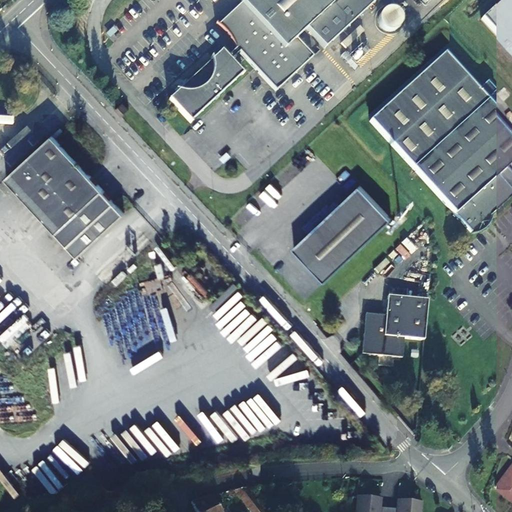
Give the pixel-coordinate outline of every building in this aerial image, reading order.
[(245,0),(242,3),(218,26),(227,30),(235,47),(227,54),(223,49),(191,80),(186,79),(186,84),(171,98),(190,121),(244,73),(231,59),(240,50),(275,90),(313,54),(296,37),(306,27),(324,46),(373,0),(423,0),(425,2),(426,0),(245,0)] [(383,0),(383,2),(382,6),(383,10),(385,14),(389,17),(393,17),(398,17),(401,14),(404,10),(405,6),(404,2),(402,0),(383,0)] [(511,0),(502,0),(481,20),(511,53),(511,0)] [(369,122),(471,234),(473,234),(475,234),(477,233),(479,232),(481,231),(482,230),(484,229),(481,225),(511,197),(511,184),(502,173),(511,163),(511,128),(444,54),(369,122)] [(120,108),(126,115),(133,108),(127,101),(120,108)] [(120,200),(56,134),(10,176),(74,241),(120,200)] [(293,248),(324,282),(391,221),(360,187),(293,248)] [(167,310),(162,311),(159,296),(138,300),(143,330),(154,328),(153,320),(168,317),(167,310)] [(362,356),(402,359),(404,336),(424,338),(427,302),(387,298),(385,318),(365,316),(362,356)] [(511,464),(495,488),(511,500),(511,464)] [(263,511),(245,488),(243,488),(239,489),(236,490),(241,497),(251,511),(263,511)] [(367,491),(363,511),(387,511),(389,504),(391,494),(367,491)] [(213,495),(192,502),(196,511),(222,511),(214,495),(213,495)] [(429,511),(431,501),(407,497),(406,506),(404,511),(429,511)]
